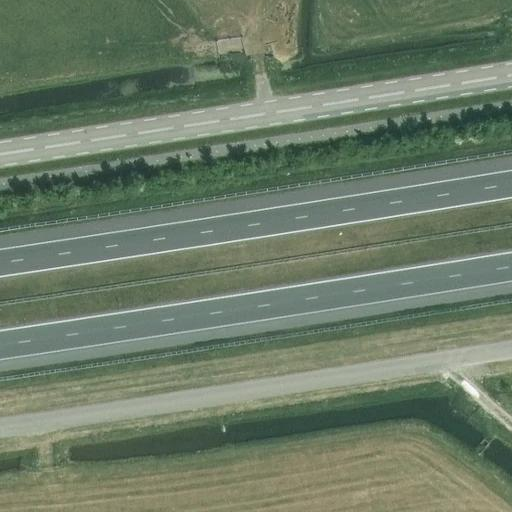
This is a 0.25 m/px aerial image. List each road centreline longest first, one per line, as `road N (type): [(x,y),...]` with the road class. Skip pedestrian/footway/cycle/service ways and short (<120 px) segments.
road 1 (tertiary): [(0,154),(511,74)]
road 2 (unclassified): [(0,428),(511,349)]
road 3 (motorway): [(0,345),(511,266)]
road 4 (motorway): [(511,184),(0,262)]
